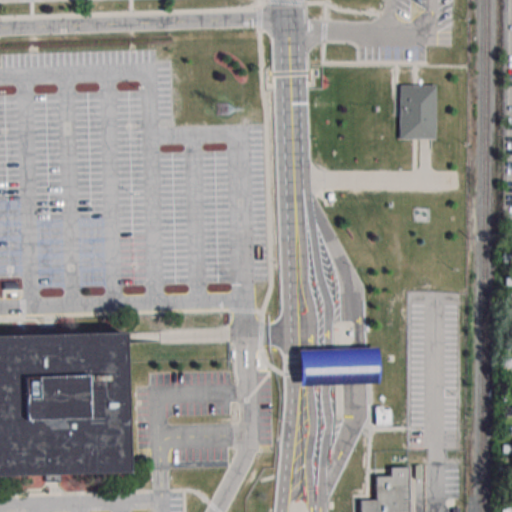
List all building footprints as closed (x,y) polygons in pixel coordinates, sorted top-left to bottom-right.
[(433,139),(433,83),(397,83),(397,139),(433,139)] [(511,244),(509,243),(502,255),(511,261),(511,244)] [(511,292),(501,293),(501,301),(511,300),(511,292)] [(0,336),(122,333),(126,473),(0,477),(0,336)] [(297,349),(297,384),(375,384),(374,348),(297,349)] [(511,366),(511,358),(501,358),(501,367),(511,366)] [(389,424),(389,406),(374,406),(374,424),(389,424)] [(502,416),(511,416),(511,407),(502,408),(502,416)] [(511,426),(501,427),(501,436),(511,435),(511,426)] [(501,455),(511,454),(511,444),(501,445),(501,455)] [(422,511),(423,465),(411,465),(410,511),(422,511)] [(374,477),(389,477),(389,468),(407,468),(407,511),(359,511),(359,501),(375,501),(374,477)]
